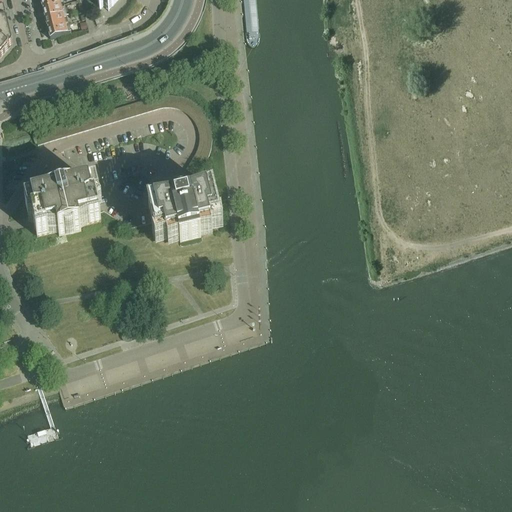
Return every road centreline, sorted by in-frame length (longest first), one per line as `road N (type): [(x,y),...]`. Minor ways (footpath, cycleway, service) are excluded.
road 1 (unclassified): [(37,342),(62,376),(243,317),(215,0)]
road 2 (tertiary): [(0,93),(147,46),(170,28),(183,0)]
road 3 (unclassified): [(30,65),(133,29),(156,0)]
